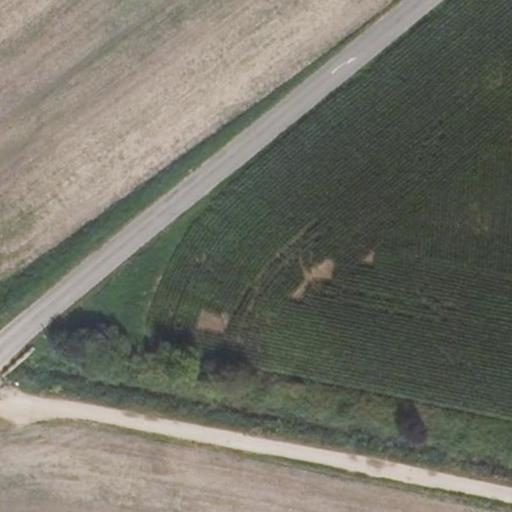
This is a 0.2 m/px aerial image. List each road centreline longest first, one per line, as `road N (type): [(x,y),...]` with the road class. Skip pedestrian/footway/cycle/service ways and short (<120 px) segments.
road 1 (unclassified): [(0,346),(416,0)]
road 2 (track): [(511,486),(243,436),(0,408)]
